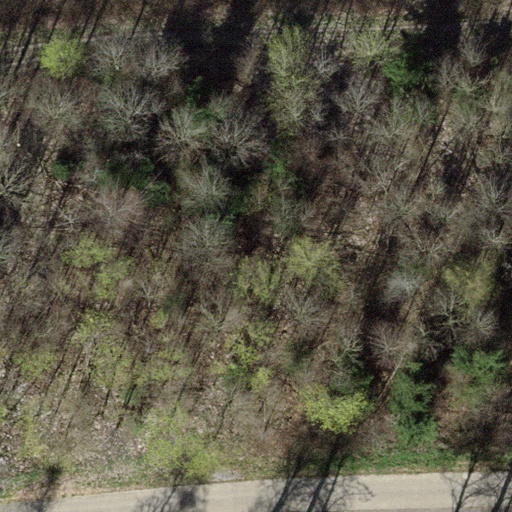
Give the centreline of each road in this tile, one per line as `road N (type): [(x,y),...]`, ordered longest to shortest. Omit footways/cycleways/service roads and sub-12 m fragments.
road 1 (track): [(511,26),(63,42),(0,57)]
road 2 (unclassified): [(511,488),(319,493),(93,511)]
